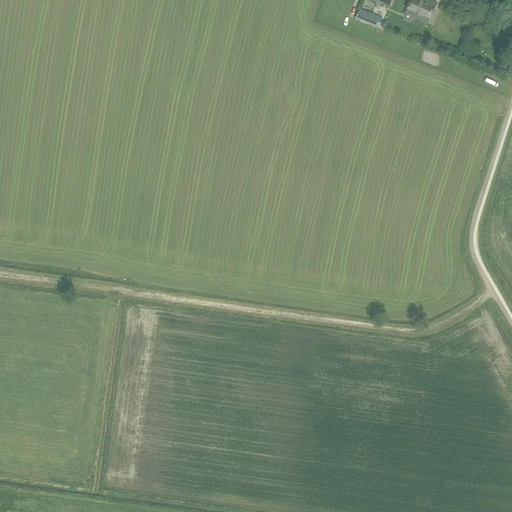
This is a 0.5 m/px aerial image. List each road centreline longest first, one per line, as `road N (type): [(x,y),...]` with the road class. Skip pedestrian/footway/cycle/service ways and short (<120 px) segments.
road 1 (track): [(496,290),(437,326),(410,331),(0,275)]
road 2 (track): [(511,102),(471,235),(476,261),(511,324)]
